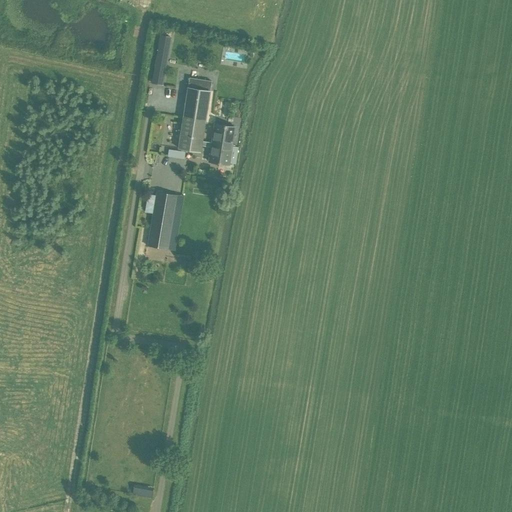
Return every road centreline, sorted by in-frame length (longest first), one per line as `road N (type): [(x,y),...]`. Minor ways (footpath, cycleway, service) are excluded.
road 1 (track): [(67,511),(145,0)]
road 2 (track): [(182,348),(117,338),(153,94),(185,100)]
